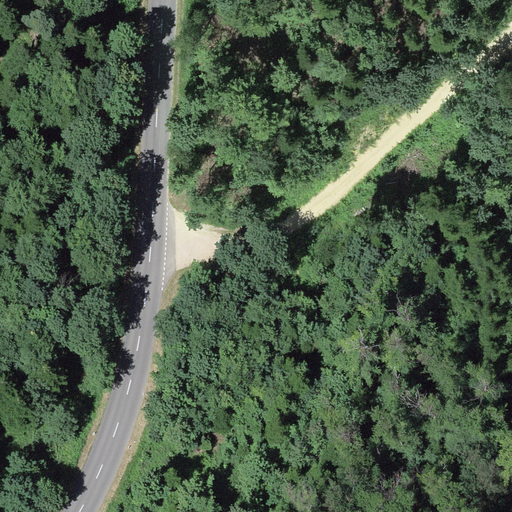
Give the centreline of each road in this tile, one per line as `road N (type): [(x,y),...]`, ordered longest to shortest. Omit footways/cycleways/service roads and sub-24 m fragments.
road 1 (tertiary): [(163,0),(137,351),(101,469),(78,511)]
road 2 (track): [(278,231),(307,215),(511,28)]
road 3 (track): [(150,242),(259,241),(278,231)]
